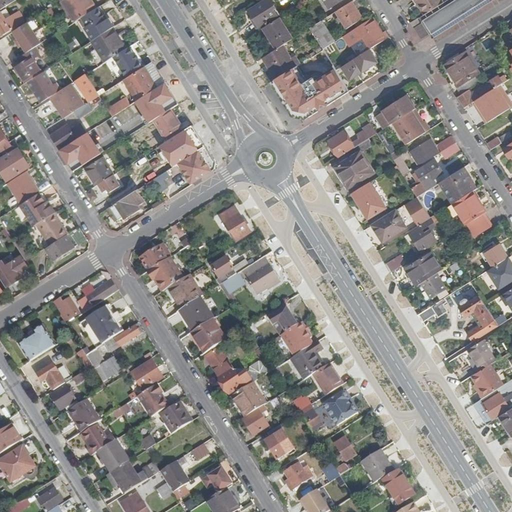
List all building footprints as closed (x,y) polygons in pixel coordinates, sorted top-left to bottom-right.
[(0,0),(0,10),(16,0),(0,0)] [(63,0),(64,0),(77,21),(79,20),(94,11),(87,0),(63,0)] [(96,9),(90,0),(87,0),(94,11),(96,9)] [(269,0),(267,0),(249,11),(260,27),(277,16),(274,11),(276,10),(269,0)] [(323,0),(329,9),(343,0),(323,0)] [(411,0),(417,9),(419,7),(414,0),(411,0)] [(440,0),(414,0),(419,7),(424,15),(426,14),(428,13),(443,4),(440,0)] [(448,0),(447,1),(443,4),(428,13),(434,21),(416,33),(424,45),(495,0),(448,0)] [(46,11),(41,2),(36,6),(41,14),(46,11)] [(352,2),(336,12),(347,29),(362,19),(352,2)] [(92,41),(112,29),(114,27),(101,6),(96,9),(94,11),(79,20),(84,28),(82,29),(91,42),(92,41)] [(46,11),(51,18),(57,14),(52,7),(46,11)] [(1,11),(0,11),(0,29),(4,35),(25,21),(18,11),(5,19),(1,11)] [(423,26),(418,19),(410,24),(416,33),(434,21),(428,13),(426,14),(430,21),(423,26)] [(424,15),(418,19),(423,26),(430,21),(426,14),(424,15)] [(277,50),(283,46),(292,40),(279,18),(263,28),(277,50)] [(373,20),(344,38),(349,47),(364,38),(371,50),(389,38),(386,33),(382,35),(373,20)] [(335,43),(321,22),(310,29),(324,50),(335,43)] [(96,48),(106,63),(111,60),(125,50),(112,29),(92,41),(96,48)] [(15,50),(20,57),(36,47),(31,40),(15,50)] [(263,58),(277,79),(297,67),(300,65),(295,57),(291,60),(283,46),(277,50),(263,58)] [(28,83),(43,73),(34,59),(40,55),(36,47),(20,57),(24,64),(18,67),(21,72),(28,83)] [(125,50),(111,60),(120,74),(124,72),(125,73),(141,63),(131,47),(125,50)] [(369,51),(342,68),(350,80),(377,64),(369,51)] [(466,53),(445,66),(459,87),(480,74),(466,53)] [(153,63),(126,80),(139,101),(166,83),(153,63)] [(307,82),(297,67),(277,79),(271,83),(282,101),(288,109),(292,117),(304,120),(350,92),(335,69),(319,80),(317,76),(307,82)] [(51,97),(61,91),(56,82),(53,84),(45,72),(43,73),(28,83),(27,83),(41,104),(51,97)] [(100,96),(87,75),(77,81),(91,102),(94,100),(100,96)] [(464,109),(503,84),(499,76),(471,93),(469,90),(457,98),(464,109)] [(71,85),(61,91),(51,97),(65,118),(75,111),(84,106),(71,85)] [(114,117),(132,105),(127,97),(109,109),(114,117)] [(376,118),(384,130),(394,124),(412,112),(415,110),(407,97),(376,118)] [(84,106),(75,111),(80,118),(94,110),(90,102),(84,106)] [(424,124),(415,110),(412,112),(425,133),(430,130),(426,123),(424,124)] [(167,112),(155,120),(166,136),(182,126),(177,119),(173,121),(167,112)] [(425,133),(412,112),(394,124),(407,144),(425,133)] [(124,133),(116,121),(113,117),(98,127),(108,143),(124,133)] [(116,121),(124,133),(127,131),(119,119),(116,121)] [(365,130),(370,139),(377,134),(371,124),(364,128),(365,130)] [(52,137),(61,150),(70,144),(87,133),(81,125),(72,131),(68,126),(52,137)] [(193,126),(162,145),(176,166),(179,164),(200,151),(206,147),(199,135),(193,126)] [(0,149),(4,156),(18,148),(26,143),(21,135),(9,142),(0,128),(0,149)] [(370,139),(365,130),(357,134),(360,139),(351,145),(343,132),(329,142),(339,158),(358,147),(369,139),(370,139)] [(377,134),(391,155),(396,152),(393,147),(391,149),(380,132),(377,134)] [(487,145),(491,151),(511,137),(511,136),(509,132),(498,139),(498,138),(487,145)] [(413,156),(420,167),(445,151),(457,143),(452,136),(429,152),(424,144),(417,149),(419,152),(413,156)] [(369,139),(358,147),(361,152),(335,168),(348,189),(374,173),(361,152),(373,145),(369,139)] [(457,143),(445,151),(449,158),(450,158),(461,150),(457,143)] [(61,150),(67,159),(77,153),(70,144),(61,150)] [(4,156),(0,159),(0,168),(8,180),(30,166),(18,148),(4,156)] [(214,172),(200,151),(179,164),(193,185),(214,172)] [(87,168),(98,185),(114,175),(103,157),(87,168)] [(434,180),(444,174),(435,160),(416,172),(427,190),(436,184),(434,180)] [(472,193),(476,190),(463,168),(440,183),(454,204),(472,193)] [(41,193),(27,172),(9,183),(22,205),(41,193)] [(158,187),(161,193),(169,188),(164,181),(169,177),(166,172),(154,180),(158,187)] [(152,190),(158,187),(154,180),(141,188),(143,192),(151,188),(152,190)] [(370,183),(352,194),(368,220),(386,208),(370,183)] [(426,192),(420,184),(412,189),(417,197),(426,192)] [(143,192),(141,188),(109,208),(116,219),(123,214),(126,219),(149,205),(142,193),(143,192)] [(87,192),(92,200),(98,197),(92,189),(87,192)] [(35,226),(37,225),(55,213),(56,212),(53,207),(51,209),(49,205),(41,193),(22,205),(28,215),(35,226)] [(482,215),(485,213),(472,193),(454,204),(460,213),(467,225),(482,215)] [(431,219),(417,197),(406,205),(419,226),(431,219)] [(460,213),(454,204),(448,208),(454,217),(460,213)] [(221,216),(237,242),(252,233),(236,207),(221,216)] [(396,211),(372,226),(383,243),(407,228),(396,211)] [(37,225),(50,245),(67,234),(69,233),(55,213),(37,225)] [(431,219),(436,227),(443,223),(438,215),(431,219)] [(482,215),(467,225),(466,225),(474,237),(490,228),(482,215)] [(409,233),(422,253),(438,243),(431,231),(436,227),(431,219),(419,226),(409,233)] [(508,228),(501,233),(504,238),(511,233),(508,228)] [(67,234),(75,246),(79,244),(71,232),(69,233),(67,234)] [(82,232),(76,235),(81,244),(87,240),(82,232)] [(50,245),(46,248),(54,260),(75,247),(75,246),(67,234),(50,245)] [(172,240),(179,252),(190,246),(183,235),(180,237),(179,236),(172,240)] [(491,239),(484,243),(487,248),(494,243),(491,239)] [(468,284),(471,282),(488,271),(494,268),(489,259),(485,261),(480,253),(482,252),(480,248),(469,255),(471,258),(464,262),(468,269),(461,273),(468,284)] [(149,271),(163,263),(156,251),(142,260),(149,271)] [(420,284),(437,273),(442,270),(431,253),(406,270),(416,287),(420,284)] [(3,260),(0,261),(0,270),(9,285),(24,277),(21,273),(30,268),(23,256),(7,266),(3,260)] [(401,256),(386,265),(391,273),(406,264),(401,256)] [(243,272),(246,278),(258,297),(281,282),(266,257),(250,267),(243,272)] [(185,279),(171,258),(163,263),(149,271),(156,281),(158,279),(166,291),(169,289),(185,279)] [(213,267),(224,284),(225,283),(238,275),(243,272),(250,267),(247,261),(234,269),(227,258),(213,267)] [(494,268),(488,271),(500,289),(511,281),(511,267),(511,266),(511,263),(509,258),(494,268)] [(447,276),(453,271),(451,267),(444,271),(447,276)] [(447,289),(437,273),(420,284),(430,300),(437,295),(446,290),(447,289)] [(169,289),(183,310),(201,298),(204,297),(190,275),(185,279),(169,289)] [(238,275),(225,283),(231,294),(233,293),(245,285),(242,281),(238,275)] [(158,279),(156,281),(163,293),(166,291),(158,279)] [(119,291),(113,281),(95,292),(95,293),(86,299),(92,308),(95,306),(105,299),(119,291)] [(224,284),(220,286),(233,306),(238,302),(233,293),(231,294),(225,283),(224,284)] [(509,304),(511,308),(511,288),(503,294),(509,304)] [(446,290),(437,295),(440,299),(449,293),(446,290)] [(469,303),(480,296),(477,292),(464,300),(467,300),(469,303)] [(507,305),(509,304),(503,294),(501,296),(507,305)] [(471,341),(472,343),(483,336),(499,326),(486,305),(480,296),(469,303),(467,300),(464,300),(461,302),(461,304),(462,306),(460,308),(466,317),(470,315),(478,327),(467,334),(471,341)] [(53,303),(67,324),(80,316),(69,299),(63,303),(60,298),(53,303)] [(180,311),(194,332),(214,319),(215,319),(201,298),(183,310),(180,311)] [(418,315),(423,323),(436,315),(438,318),(447,312),(443,305),(447,303),(445,299),(418,315)] [(282,336),(299,325),(285,303),(267,314),(281,336),(282,336)] [(114,338),(124,332),(119,324),(123,321),(118,312),(113,315),(108,306),(81,324),(88,334),(94,330),(103,345),(114,338)] [(227,340),(214,319),(194,332),(192,333),(205,354),(227,340)] [(253,323),(247,327),(253,337),(260,333),(253,323)] [(309,333),(307,329),(303,323),(299,325),(282,336),(295,357),(314,345),(310,339),(312,338),(309,333)] [(44,326),(34,332),(37,336),(33,338),(21,346),(30,361),(56,345),(44,326)] [(103,345),(102,345),(107,353),(109,352),(110,354),(140,334),(135,327),(115,340),(114,338),(103,345)] [(484,341),(469,350),(482,371),(490,366),(497,361),(484,341)] [(231,397),(232,396),(253,383),(274,370),(261,349),(256,342),(250,345),(264,368),(250,377),(246,370),(238,375),(221,349),(209,356),(217,369),(214,370),(231,397)] [(313,375),(325,368),(316,353),(322,350),(318,342),(314,345),(295,357),(291,359),(305,380),(313,375)] [(97,372),(103,382),(121,371),(118,366),(121,364),(118,360),(116,362),(113,358),(105,363),(96,349),(86,355),(93,366),(97,372)] [(86,355),(85,353),(79,356),(87,369),(93,366),(86,355)] [(217,369),(209,356),(206,358),(214,370),(217,369)] [(152,361),(137,371),(132,374),(143,391),(162,378),(152,361)] [(326,396),(345,384),(331,363),(325,368),(313,375),(326,396)] [(46,380),(53,391),(65,383),(53,364),(38,374),(42,382),(46,380)] [(78,384),(97,372),(93,366),(87,369),(74,378),(78,384)] [(484,398),(503,386),(490,366),(482,371),(473,377),(480,388),(478,389),(484,398)] [(278,367),(274,370),(279,379),(284,375),(278,367)] [(77,401),(65,383),(53,391),(50,393),(61,411),(67,407),(77,401)] [(253,383),(232,396),(246,417),(263,407),(266,404),(253,383)] [(487,425),(500,417),(511,409),(511,400),(511,401),(511,405),(510,407),(504,398),(511,393),(506,384),(503,386),(484,398),(474,404),(487,425)] [(161,396),(163,395),(157,385),(139,397),(152,418),(152,417),(170,406),(164,398),(163,398),(161,396)] [(324,404),(338,425),(361,411),(347,389),(324,404)] [(296,405),(300,412),(311,406),(312,405),(308,398),(296,405)] [(87,400),(69,411),(82,432),(100,421),(87,400)] [(78,404),(77,401),(67,407),(68,410),(78,404)] [(120,409),(123,414),(130,409),(127,404),(120,409)] [(164,414),(176,433),(191,423),(179,404),(164,414)] [(311,406),(300,412),(313,433),(324,426),(311,406)] [(266,412),(263,407),(246,417),(243,419),(254,436),(269,427),(262,415),(266,412)] [(120,409),(113,413),(116,418),(123,414),(120,409)] [(511,409),(500,417),(511,436),(511,409)] [(0,455),(17,445),(22,441),(12,425),(0,432),(0,455)] [(88,449),(92,455),(98,451),(115,440),(113,436),(107,440),(98,426),(83,435),(91,447),(88,449)] [(279,426),(268,433),(272,439),(267,442),(279,460),(294,450),(279,426)] [(151,438),(142,443),(147,451),(155,445),(151,438)] [(346,438),(336,444),(347,462),(357,455),(346,438)] [(115,440),(98,451),(112,473),(129,462),(130,462),(116,440),(115,440)] [(205,444),(192,452),(197,460),(209,452),(205,444)] [(19,449),(17,445),(0,455),(0,464),(12,483),(23,476),(25,477),(28,478),(30,478),(32,477),(34,475),(36,473),(36,471),(36,469),(36,467),(23,447),(19,449)] [(394,472),(381,451),(362,462),(375,484),(394,472)] [(285,467),(288,471),(299,464),(297,460),(285,467)] [(125,494),(160,472),(154,462),(136,473),(129,462),(112,473),(125,494)] [(189,483),(176,462),(160,472),(167,483),(173,493),(183,486),(189,483)] [(300,464),(299,464),(288,471),(285,473),(290,480),(287,483),(292,491),(313,477),(311,473),(307,475),(300,464)] [(346,464),(337,470),(340,476),(350,470),(346,464)] [(340,476),(337,470),(335,467),(325,473),(331,482),(340,476)] [(209,477),(220,493),(226,489),(233,485),(222,468),(209,477)] [(401,471),(384,482),(399,506),(416,495),(401,471)] [(173,493),(167,483),(158,490),(164,499),(173,493)] [(173,493),(177,499),(188,493),(183,486),(173,493)] [(208,501),(214,511),(237,511),(238,511),(240,510),(226,489),(220,493),(208,501)] [(36,502),(43,511),(49,511),(51,511),(50,508),(63,500),(56,490),(36,502)] [(310,511),(329,511),(331,511),(318,490),(303,500),(310,511)] [(148,511),(137,494),(122,504),(126,511),(148,511)] [(28,497),(7,509),(9,511),(18,511),(32,504),(28,497)] [(301,501),(307,511),(310,511),(303,500),(301,501)]
